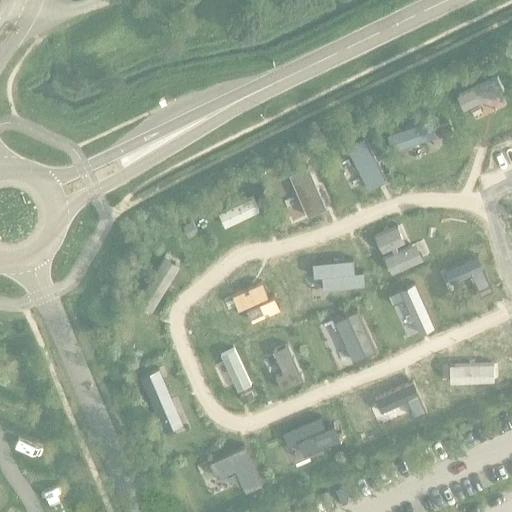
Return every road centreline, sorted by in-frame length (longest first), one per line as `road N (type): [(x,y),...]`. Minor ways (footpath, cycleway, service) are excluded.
road 1 (tertiary): [(223,109),(450,0)]
road 2 (tertiary): [(57,215),(223,109)]
road 3 (tertiary): [(223,109),(43,182)]
